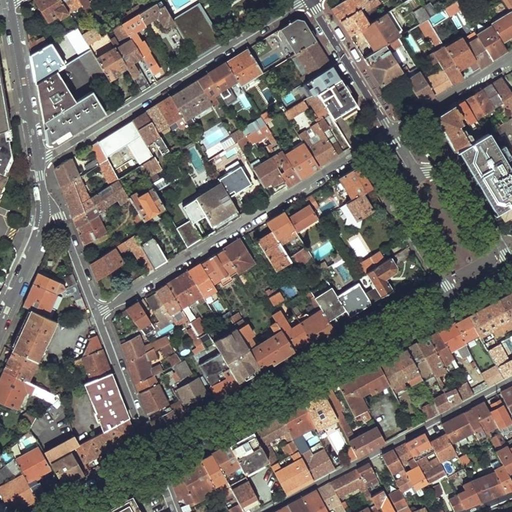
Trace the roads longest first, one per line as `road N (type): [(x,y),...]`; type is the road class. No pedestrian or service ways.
road 1 (residential): [(390,133),(97,316)]
road 2 (secondary): [(449,296),(151,455)]
road 3 (residential): [(37,159),(308,0)]
road 4 (residential): [(511,378),(261,511)]
road 5 (residential): [(37,159),(9,0)]
road 6 (residential): [(308,0),(390,133)]
road 7 (residential): [(510,264),(456,170),(414,172)]
road 8 (residential): [(151,455),(97,316)]
road 9 (residential): [(414,172),(396,206),(449,296)]
road 10 (residential): [(390,133),(511,59)]
road 11 (residential): [(0,322),(43,227),(45,204)]
road 12 (residential): [(97,316),(59,217),(45,204)]
